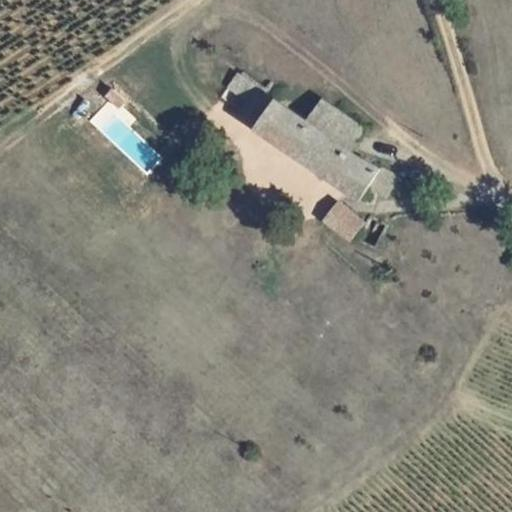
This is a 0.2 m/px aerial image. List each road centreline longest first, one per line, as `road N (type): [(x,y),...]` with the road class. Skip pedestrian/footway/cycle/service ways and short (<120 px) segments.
road 1 (track): [(0,149),(178,11),(240,9),(424,154),(503,195),(483,156),(438,0)]
road 2 (unclassified): [(511,199),(391,200)]
